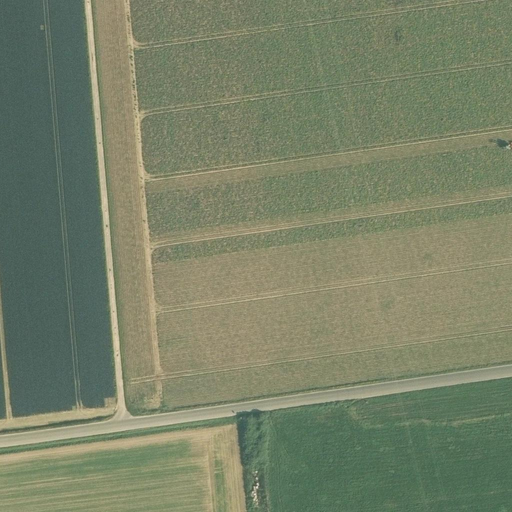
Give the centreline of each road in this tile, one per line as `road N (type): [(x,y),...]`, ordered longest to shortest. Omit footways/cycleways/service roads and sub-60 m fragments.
road 1 (unclassified): [(511,370),(0,442)]
road 2 (track): [(123,426),(88,0)]
